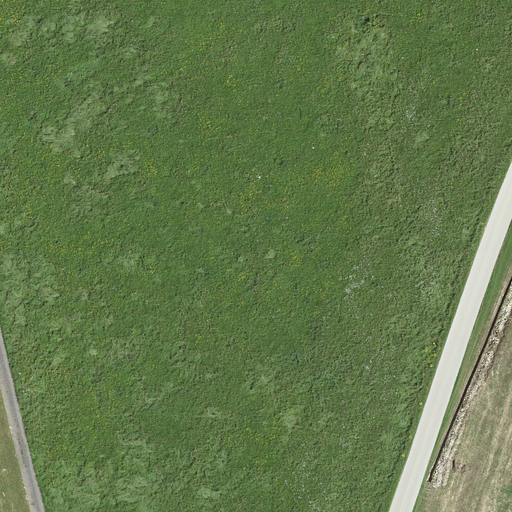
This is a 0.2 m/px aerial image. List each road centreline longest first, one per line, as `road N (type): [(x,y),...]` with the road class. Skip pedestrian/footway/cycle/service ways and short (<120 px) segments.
road 1 (unclassified): [(400,511),(511,192)]
road 2 (track): [(37,511),(0,355)]
